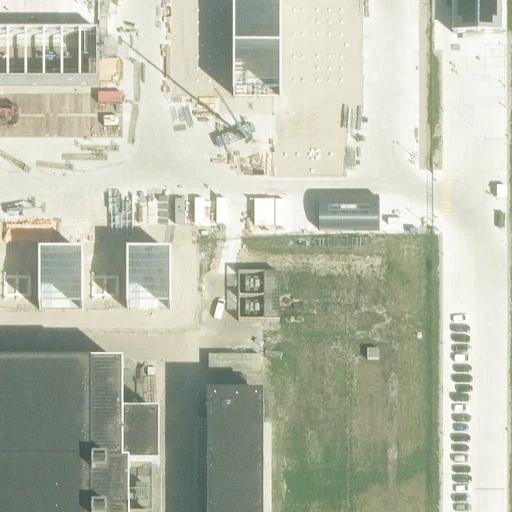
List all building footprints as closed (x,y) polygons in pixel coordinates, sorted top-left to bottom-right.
[(275,2),(228,2),(228,98),(275,98),(275,2)] [(100,4),(0,4),(0,90),(100,90),(100,4)] [(88,251),(43,251),(43,308),(88,308),(88,251)] [(177,251),(132,251),(132,308),(177,308),(177,251)] [(279,274),(264,274),(263,323),(280,323),(279,274)] [(123,368),(0,367),(0,511),(128,511),(128,464),(122,464),(123,368)] [(208,399),(207,511),(263,511),(263,399),(208,399)]
